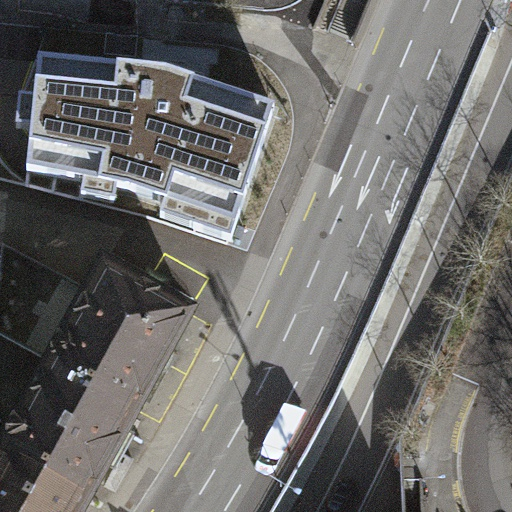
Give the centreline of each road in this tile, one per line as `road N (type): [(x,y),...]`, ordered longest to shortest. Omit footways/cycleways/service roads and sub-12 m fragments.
road 1 (primary): [(451,0),(244,456),(207,511)]
road 2 (motorway): [(511,79),(326,511)]
road 3 (residential): [(511,367),(486,436),(491,511)]
